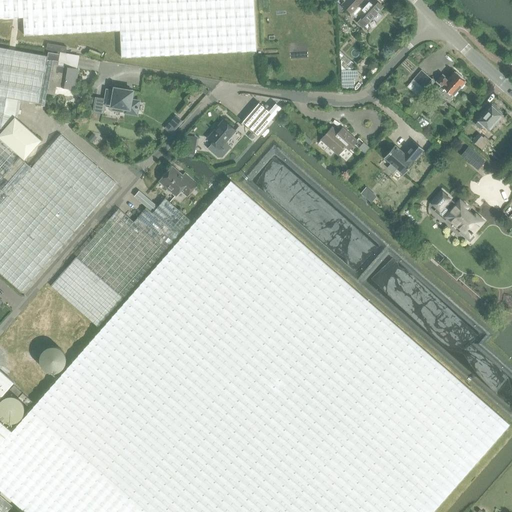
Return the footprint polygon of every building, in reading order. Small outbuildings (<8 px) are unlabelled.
[(0,0),(0,17),(13,17),(23,17),(24,35),(120,30),(121,57),(255,51),(252,0),(0,0)] [(343,0),(346,2),(343,5),(351,12),(353,14),(365,1),(364,0),(343,0)] [(365,1),(353,14),(355,16),(357,14),(361,18),(357,23),(362,28),(371,17),(376,21),(381,16),(377,12),(381,6),(374,0),(369,0),(367,3),(365,1)] [(46,49),(65,52),(67,46),(48,43),(46,49)] [(0,273),(21,293),(70,236),(116,184),(60,135),(31,167),(29,165),(23,159),(0,139),(0,137),(15,120),(16,116),(18,117),(21,99),(36,102),(35,104),(44,106),(46,92),(53,53),(48,52),(47,59),(46,59),(47,56),(0,47),(0,273)] [(340,51),(339,50),(339,59),(341,60),(341,59),(348,65),(352,61),(340,51)] [(53,53),(46,92),(54,94),(55,86),(74,89),(77,69),(76,69),(63,67),(57,66),(59,54),(53,53)] [(421,70),(412,82),(422,91),(432,79),(421,70)] [(442,74),(436,81),(440,85),(437,89),(443,94),(449,99),(452,95),(452,96),(465,81),(463,80),(464,78),(460,75),(459,76),(454,72),(448,79),(446,78),(442,74)] [(114,104),(128,106),(128,110),(140,112),(141,99),(134,98),(135,89),(116,86),(116,89),(109,88),(108,98),(98,96),(96,110),(106,111),(108,102),(114,103),(114,104)] [(242,121),(257,135),(281,108),(275,103),(268,111),(259,103),(242,121)] [(489,131),(502,116),(501,115),(502,114),(492,105),(491,106),(489,104),(476,119),(477,120),(474,123),(480,128),(482,125),(489,131)] [(182,120),(176,115),(164,128),(170,134),(182,120)] [(422,117),(417,123),(424,129),(428,123),(428,122),(425,120),(422,117)] [(0,139),(23,159),(39,141),(15,120),(0,137),(0,139)] [(223,121),(207,138),(212,143),(208,148),(210,150),(214,154),(218,157),(222,157),(231,147),(225,142),(235,131),(223,121)] [(332,127),(321,139),(338,154),(345,147),(348,150),(357,140),(343,127),(338,133),(332,127)] [(93,133),(88,139),(92,143),(97,137),(93,133)] [(482,150),(490,141),(485,136),(483,138),(478,134),(471,141),(482,150)] [(184,136),(182,152),(183,152),(185,153),(185,155),(184,156),(191,157),(193,157),(193,156),(193,154),(194,154),(195,147),(191,146),(193,137),(184,136)] [(384,157),(391,163),(387,168),(393,173),(396,168),(404,175),(414,163),(414,162),(424,150),(414,141),(404,153),(395,145),(384,157)] [(364,153),(369,148),(364,143),(359,148),(364,153)] [(470,148),(464,155),(469,160),(470,158),(475,162),(474,164),(479,168),(485,161),(470,148)] [(189,194),(197,185),(185,174),(182,177),(172,167),(160,180),(176,194),(182,187),(189,194)] [(230,181),(11,432),(0,445),(0,491),(24,511),(432,511),(509,424),(241,190),(230,181)] [(139,190),(134,196),(152,211),(157,206),(139,190)] [(442,192),(432,204),(437,208),(434,211),(445,220),(447,217),(462,230),(459,233),(469,242),(474,237),(471,234),(482,221),(475,216),(474,218),(465,210),(466,208),(460,202),(456,206),(449,199),(450,199),(442,192)] [(166,197),(165,198),(152,213),(146,208),(133,222),(118,209),(51,286),(98,327),(191,220),(166,197)] [(55,314),(73,329),(81,319),(64,303),(55,314)] [(16,335),(5,347),(27,368),(38,355),(16,335)] [(0,445),(11,432),(3,424),(0,422),(0,397),(13,383),(0,371),(0,445)] [(17,393),(20,390),(13,383),(10,387),(17,393)] [(18,395),(28,404),(32,400),(21,390),(18,395)] [(0,495),(0,511),(6,511),(12,506),(0,495)]
